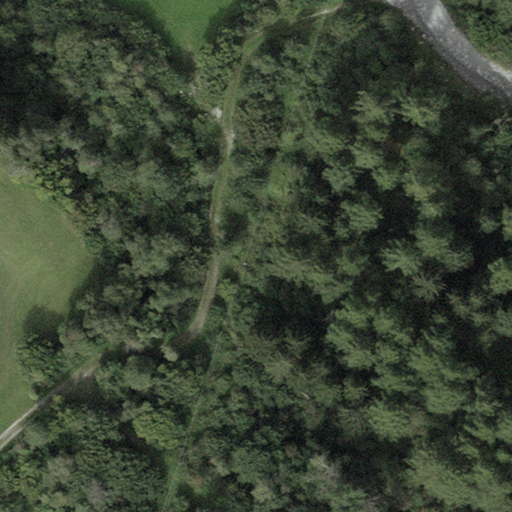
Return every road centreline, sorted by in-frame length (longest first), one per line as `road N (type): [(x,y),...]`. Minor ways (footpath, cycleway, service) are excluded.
road 1 (track): [(85,362),(187,330),(203,307),(224,108),(242,55)]
road 2 (track): [(234,511),(85,362)]
road 3 (track): [(85,362),(0,449)]
